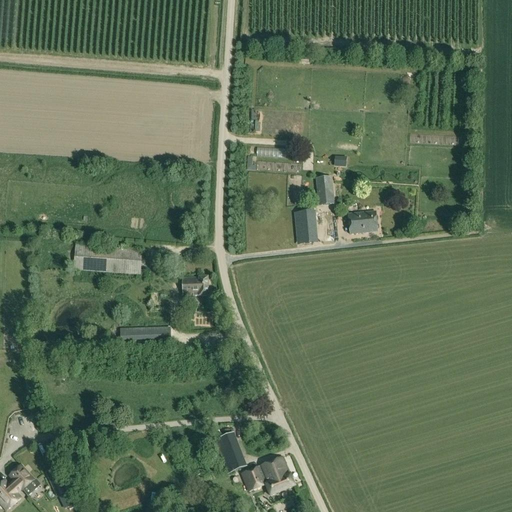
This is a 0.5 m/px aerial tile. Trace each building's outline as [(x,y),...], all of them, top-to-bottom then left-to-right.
[(368,135),(376,136),(377,106),(369,105),(368,135)] [(368,143),(367,157),(378,158),(378,143),(368,143)] [(291,156),(291,147),(255,146),(255,155),(291,156)] [(346,168),(346,157),(335,157),(335,167),(346,168)] [(316,179),(319,207),(335,205),(332,178),(316,179)] [(298,244),(314,242),(311,212),(295,214),(298,244)] [(378,233),(376,213),(348,216),(351,236),(378,233)] [(141,270),(142,250),(76,246),(75,270),(141,274),(141,270)] [(209,297),(209,278),(184,278),(183,297),(209,297)] [(122,342),(171,340),(171,330),(122,332),(122,342)] [(26,426),(31,423),(28,417),(23,420),(26,426)] [(235,434),(215,441),(226,475),(246,469),(235,434)] [(249,489),(289,473),(284,459),(243,475),(249,489)] [(56,468),(46,473),(53,489),(63,484),(56,468)] [(11,487),(7,482),(0,487),(0,503),(7,511),(8,511),(22,500),(18,495),(22,491),(23,493),(34,484),(22,469),(11,479),(15,483),(11,487)] [(290,476),(289,473),(249,489),(250,492),(267,486),(271,497),(296,488),(291,476),(290,476)]
